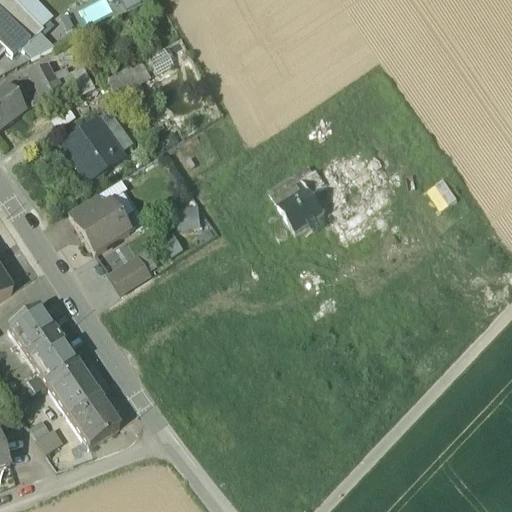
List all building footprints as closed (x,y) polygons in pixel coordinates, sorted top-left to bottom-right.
[(8,0),(0,4),(0,58),(3,55),(11,63),(41,34),(13,6),(8,0)] [(85,24),(111,16),(105,0),(80,9),(85,24)] [(42,39),(23,55),(35,67),(53,51),(42,39)] [(138,67),(106,86),(118,107),(139,95),(137,90),(147,84),(138,67)] [(83,88),(74,71),(62,77),(72,94),(83,88)] [(45,72),(27,81),(37,99),(43,109),(61,100),(51,83),(45,72)] [(62,77),(51,83),(61,100),(72,94),(62,77)] [(28,89),(25,83),(16,88),(19,94),(28,89)] [(4,93),(0,96),(0,137),(24,119),(17,109),(4,93)] [(37,99),(25,105),(32,114),(43,109),(37,99)] [(32,114),(25,105),(17,109),(24,119),(32,114)] [(129,152),(111,126),(113,124),(109,119),(96,129),(118,160),(129,152)] [(96,129),(95,128),(59,154),(85,192),(122,166),(118,160),(96,129)] [(306,174),(267,199),(276,213),(277,213),(300,197),(296,190),(301,187),(328,169),(324,163),(312,171),(306,174)] [(311,201),(301,187),(296,190),(300,197),(277,213),(294,240),(309,231),(311,235),(317,232),(314,227),(323,222),(324,221),(318,213),(311,201)] [(96,201),(67,219),(73,230),(102,211),(96,201)] [(73,230),(93,261),(128,239),(127,238),(132,235),(125,223),(120,226),(108,208),(102,211),(73,230)] [(175,213),(174,234),(201,235),(201,213),(175,213)] [(343,253),(367,243),(354,213),(330,223),(343,253)] [(136,263),(107,282),(120,301),(149,282),(136,263)] [(0,305),(9,299),(0,284),(0,305)] [(54,340),(36,314),(6,335),(47,395),(77,374),(60,349),(61,348),(55,340),(54,340)] [(77,374),(47,395),(67,425),(98,403),(95,399),(94,400),(77,374)] [(98,403),(67,425),(88,455),(118,435),(100,409),(101,408),(98,403)] [(61,449),(53,433),(36,441),(44,457),(61,449)] [(0,448),(0,475),(8,473),(0,448)]
